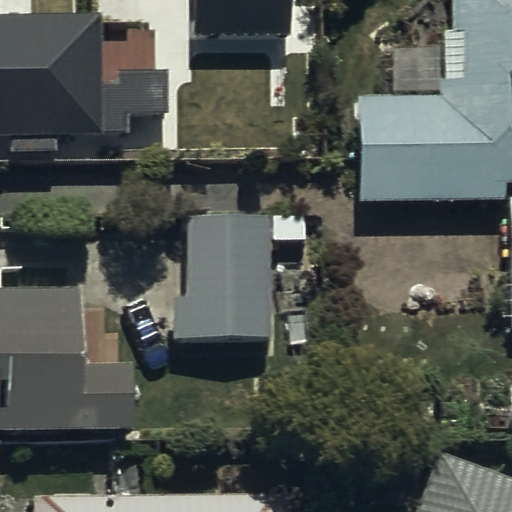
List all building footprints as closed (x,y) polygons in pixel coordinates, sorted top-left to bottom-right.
[(287,0),(187,0),(187,41),(286,43),(287,0)] [(511,0),(438,0),(440,109),(351,109),(351,217),(496,216),(496,198),(511,197),(511,0)] [(93,97),(94,84),(93,32),(0,33),(0,169),(49,169),(49,154),(96,154),(95,150),(122,150),(122,131),(159,131),(160,84),(108,84),(108,97),(93,97)] [(265,229),(180,229),(181,315),(167,315),(167,352),(266,352),(265,229)] [(76,309),(0,309),(0,447),(121,447),(121,380),(76,380),(76,309)] [(511,387),(485,388),(485,432),(511,432),(511,387)] [(511,511),(511,493),(432,465),(414,511),(511,511)]
